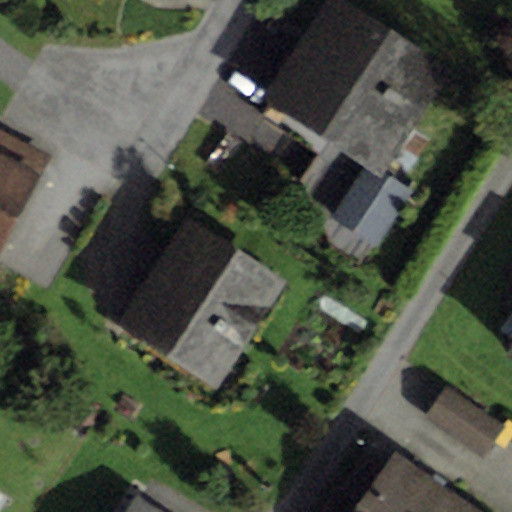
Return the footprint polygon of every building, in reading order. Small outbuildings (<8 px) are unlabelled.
[(436,75),(335,9),(265,118),(320,154),(333,134),(379,164),(381,161),(436,75)] [(0,243),(45,158),(0,134),(0,243)] [(333,134),(320,154),(321,155),(302,183),(333,249),(358,265),(413,182),(381,161),(379,164),(333,134)] [(190,235),(134,321),(218,375),(274,290),(190,235)] [(432,419),(481,453),(499,428),(449,394),(432,419)] [(339,499),(356,511),(366,511),(398,467),(371,448),(336,497),(339,499)] [(436,511),(444,500),(398,467),(366,511),(356,511),(339,499),(329,511),(436,511)] [(461,511),(444,500),(436,511),(461,511)]
